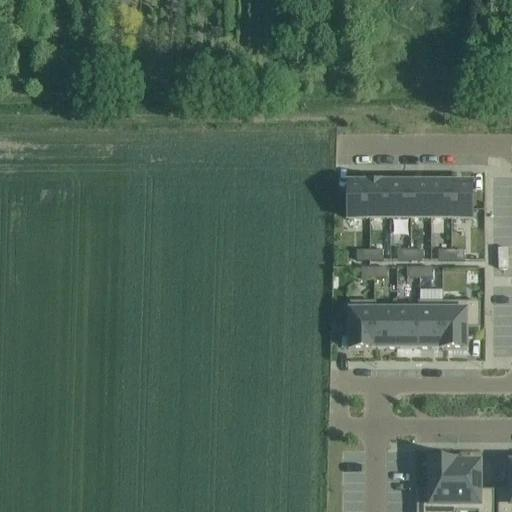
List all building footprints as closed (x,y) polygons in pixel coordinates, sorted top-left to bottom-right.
[(381,184),(369,184),(369,186),(369,222),(390,222),(390,186),(381,186),(381,184)] [(410,186),(390,186),(390,222),(411,222),(411,184),(410,184),(410,186)] [(412,184),(411,184),(411,222),(432,222),(432,186),(412,186),(412,184)] [(451,186),(432,186),(432,222),(453,222),(452,186),(452,184),(451,184),(451,186)] [(349,186),(349,222),(369,222),(369,186),(349,186)] [(473,186),(452,186),(453,222),(473,222),(473,186)] [(357,252),(357,262),(370,262),(370,252),(357,252)] [(383,252),(370,252),(370,262),(383,262),(383,252)] [(398,252),(398,262),(411,262),(411,252),(398,252)] [(411,252),(411,262),(424,262),(424,252),(411,252)] [(439,252),(439,262),(452,262),(452,252),(439,252)] [(452,252),(452,262),(465,262),(465,252),(452,252)] [(361,270),(361,280),(374,280),(374,270),(361,270)] [(374,270),(374,280),(387,280),(387,270),(374,270)] [(407,270),(407,280),(420,280),(420,270),(407,270)] [(420,270),(420,280),(433,280),(433,270),(420,270)] [(374,304),(350,305),(350,352),(374,352),(374,304)] [(374,304),(374,352),(397,352),(397,314),(375,314),(375,304),(374,304)] [(397,314),(397,352),(420,352),(420,304),(418,304),(418,314),(397,314)] [(420,304),(420,352),(443,352),(443,304),(420,304)] [(443,304),(443,352),(466,352),(466,330),(479,330),(479,304),(443,304)] [(430,492),(418,492),(417,511),(455,511),(455,463),(430,463),(430,492)] [(455,463),(455,511),(493,511),(493,492),(481,492),(480,465),(456,465),(456,463),(455,463)] [(499,492),(498,511),(511,511),(511,464),(511,465),(511,492),(499,492)]
